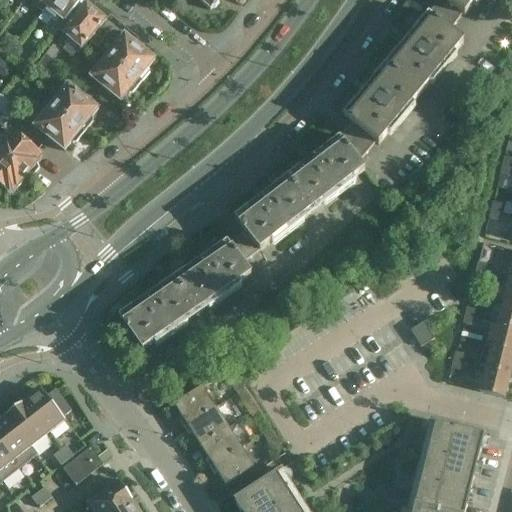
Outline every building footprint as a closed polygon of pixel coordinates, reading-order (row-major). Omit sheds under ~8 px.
[(54,0),(34,0),(35,0),(31,5),(43,15),(54,0)] [(83,0),(54,0),(43,15),(52,22),(45,30),(53,38),(83,0)] [(218,2),(220,0),(190,0),(191,0),(193,0),(194,0),(210,13),(212,11),(215,11),(219,6),(218,2)] [(441,0),(428,16),(450,33),(462,15),(441,0)] [(477,0),(441,0),(462,15),(465,17),(477,0)] [(105,22),(86,7),(62,36),(68,41),(64,46),(76,57),(105,22)] [(428,16),(385,67),(420,96),(463,44),(450,33),(428,16)] [(107,59),(141,86),(149,76),(148,72),(147,71),(154,62),(122,36),(115,44),(118,46),(107,59)] [(141,86),(107,59),(98,71),(95,69),(88,77),(121,104),(128,95),(129,96),(133,96),(141,86)] [(375,145),(378,147),(420,96),(385,67),(343,118),(355,128),(375,145)] [(52,108),(85,135),(93,125),(93,120),(92,119),(99,111),(65,84),(58,92),(62,95),(52,108)] [(19,112),(1,97),(0,97),(0,113),(11,122),(19,112)] [(85,135),(52,108),(42,120),(38,117),(31,126),(65,153),(72,145),(73,146),(77,145),(85,135)] [(0,126),(4,130),(11,122),(0,113),(0,126)] [(355,128),(340,139),(359,165),(375,145),(355,128)] [(0,146),(0,155),(27,178),(28,177),(33,178),(39,172),(37,166),(38,165),(37,164),(42,157),(11,132),(0,146)] [(340,139),(287,180),(312,213),(365,173),(359,165),(340,139)] [(27,178),(0,155),(0,187),(8,195),(14,194),(27,178)] [(511,160),(504,158),(502,167),(511,169),(511,160)] [(511,177),(511,178),(511,172),(511,169),(502,167),(497,189),(511,192),(511,177)] [(244,232),(259,252),(260,253),(312,213),(287,180),(235,220),(244,232)] [(504,206),(493,203),(491,212),(501,215),(504,206)] [(489,220),(500,222),(501,215),(491,212),(489,220)] [(244,232),(227,244),(242,266),(259,252),(244,232)] [(227,244),(174,281),(197,316),(251,278),(242,266),(227,244)] [(488,266),(478,263),(476,271),(486,273),(488,266)] [(474,279),(484,282),(486,273),(476,271),(474,279)] [(511,280),(509,279),(503,302),(511,304),(511,280)] [(142,354),(197,316),(174,281),(119,319),(142,354)] [(511,304),(503,302),(497,325),(511,328),(511,304)] [(476,312),(467,309),(465,316),(475,318),(476,312)] [(463,324),(464,325),(472,327),(475,318),(465,316),(463,324)] [(424,324),(410,333),(421,350),(434,341),(424,324)] [(511,328),(497,325),(492,347),(511,352),(511,328)] [(511,352),(492,347),(486,370),(511,376),(511,371),(511,352)] [(465,356),(456,354),(454,361),(463,363),(465,356)] [(452,369),(453,369),(461,372),(463,363),(454,361),(452,369)] [(481,393),(483,394),(505,399),(511,376),(486,370),(481,393)] [(232,372),(225,376),(235,393),(242,388),(232,372)] [(215,410),(202,390),(174,408),(187,429),(215,410)] [(40,392),(22,406),(47,437),(65,423),(62,419),(70,413),(56,392),(46,399),(40,392)] [(240,400),(250,416),(256,412),(246,395),(240,400)] [(47,437),(22,406),(5,419),(36,458),(36,457),(31,450),(47,437)] [(187,429),(200,449),(228,430),(215,410),(187,429)] [(267,429),(256,412),(250,416),(261,433),(267,429)] [(36,458),(5,419),(4,420),(1,417),(0,417),(0,447),(19,471),(36,458)] [(275,476),(233,503),(239,511),(465,511),(484,437),(429,423),(428,426),(410,498),(406,511),(306,511),(283,475),(281,472),(275,476)] [(200,449),(213,469),(241,450),(228,430),(200,449)] [(272,435),(265,440),(276,456),(283,452),(272,435)] [(19,471),(0,447),(0,482),(2,485),(19,471)] [(66,449),(59,453),(67,463),(73,458),(66,449)] [(103,467),(90,450),(62,471),(76,488),(103,467)] [(241,450),(213,469),(226,489),(254,471),(241,450)] [(67,463),(59,453),(53,458),(61,468),(67,463)] [(117,511),(132,503),(120,484),(118,485),(116,481),(106,488),(108,492),(86,506),(90,511),(117,511)] [(44,491),(37,495),(45,505),(51,500),(44,491)] [(45,505),(37,495),(31,500),(39,510),(45,505)] [(137,511),(132,503),(117,511),(137,511)]
